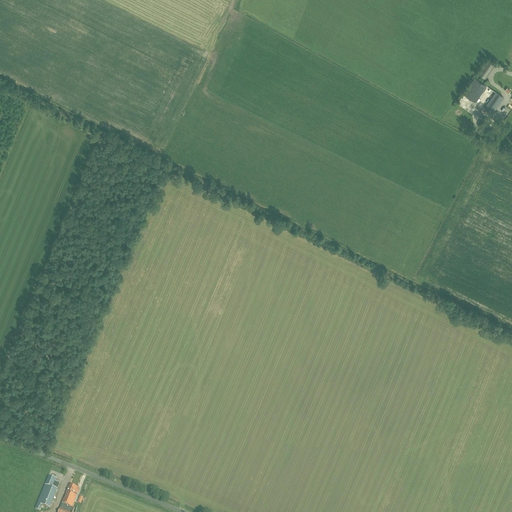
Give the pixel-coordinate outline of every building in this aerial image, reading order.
[(495,63),(489,59),(478,73),(484,78),(495,63)] [(464,94),(476,102),(487,86),(475,77),(464,94)] [(503,97),(496,92),(485,108),(492,113),(503,97)] [(50,509),(60,483),(56,481),(57,479),(49,475),(37,503),(35,509),(40,511),(42,505),(50,509)] [(76,496),(79,490),(77,489),(77,488),(70,485),(67,492),(65,495),(66,496),(65,498),(64,498),(58,511),(72,511),(74,508),(72,507),(77,496),(76,496)]
